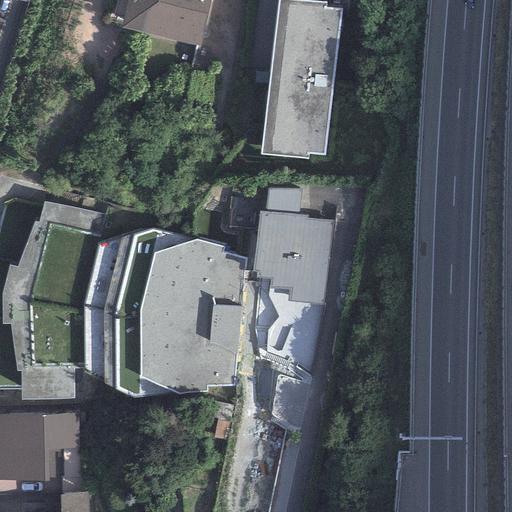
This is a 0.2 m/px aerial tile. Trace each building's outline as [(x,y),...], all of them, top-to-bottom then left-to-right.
[(206,0),(129,0),(124,24),(197,40),(206,0)] [(327,0),(277,0),(261,151),(307,156),(307,152),(324,153),(339,9),(327,7),(327,0)] [(103,216),(45,202),(38,223),(34,222),(17,265),(8,263),(1,291),(1,321),(11,320),(16,367),(21,367),(22,398),(73,397),(73,364),(84,364),(133,393),(207,393),(208,388),(229,386),(244,259),(222,253),(223,247),(151,231),(97,242),(103,216)] [(328,301),(336,217),(259,211),(253,274),(268,275),(267,285),(292,287),(291,298),(328,301)] [(302,396),(282,392),(277,415),(297,419),(302,396)] [(75,451),(73,417),(0,419),(0,469),(3,469),(4,485),(41,483),(40,453),(75,451)] [(85,511),(85,496),(55,497),(54,511),(85,511)]
